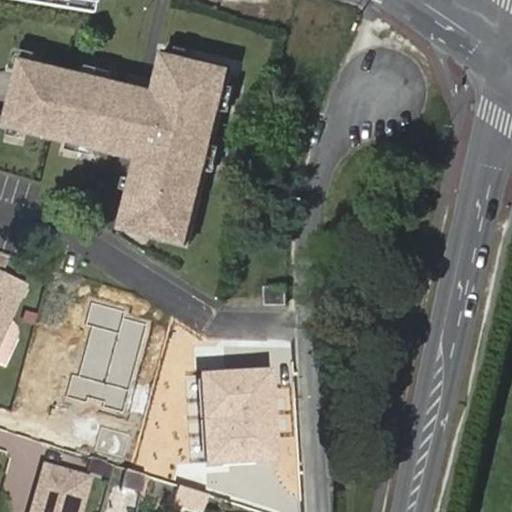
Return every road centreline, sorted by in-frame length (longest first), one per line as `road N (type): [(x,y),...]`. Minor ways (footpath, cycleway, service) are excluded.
road 1 (tertiary): [(511,73),(481,164),(410,511)]
road 2 (residential): [(377,98),(345,129),(324,166),(316,204),(311,322),(320,511)]
